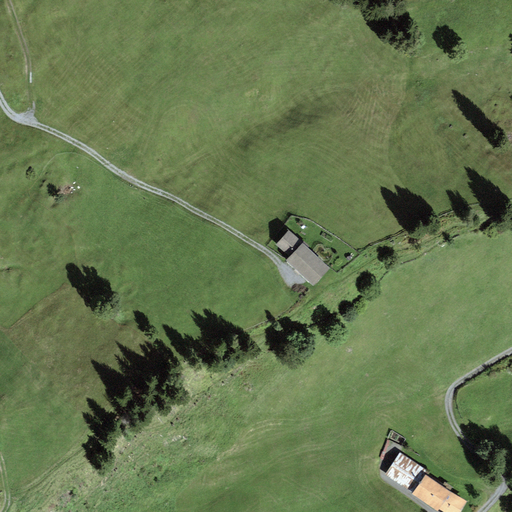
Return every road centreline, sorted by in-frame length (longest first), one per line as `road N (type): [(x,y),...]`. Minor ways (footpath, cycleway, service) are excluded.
road 1 (track): [(280,267),(0,104)]
road 2 (track): [(511,349),(458,381),(451,394),(461,436),(502,470),(503,486),(478,511)]
road 3 (track): [(29,124),(26,60),(4,0)]
